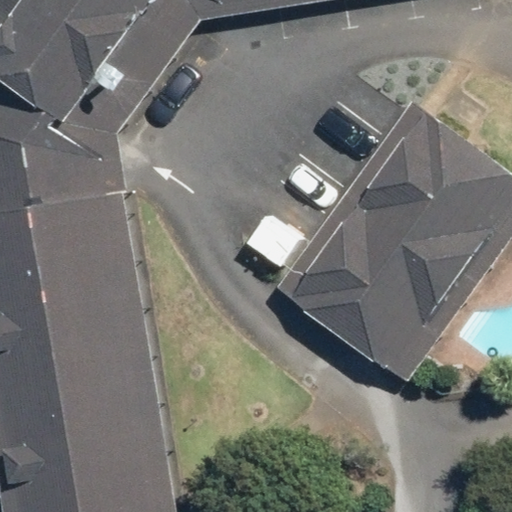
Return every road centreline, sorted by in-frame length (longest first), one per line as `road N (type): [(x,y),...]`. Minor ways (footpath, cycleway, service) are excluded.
road 1 (unknown): [(242,97),(202,179),(195,253),(206,306),(270,378),(463,511)]
road 2 (unknown): [(242,97),(322,64),(405,53),(511,61)]
